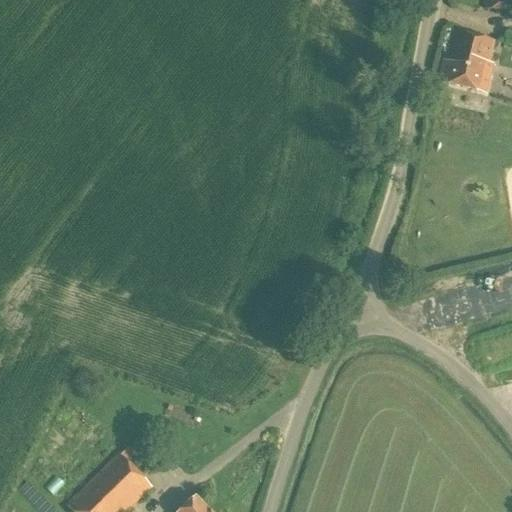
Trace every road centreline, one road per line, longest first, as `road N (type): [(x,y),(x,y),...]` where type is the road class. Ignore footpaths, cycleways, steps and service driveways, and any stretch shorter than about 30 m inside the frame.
road 1 (unclassified): [(348,309),(369,271),(397,175),(430,0)]
road 2 (unclassified): [(268,511),(305,395),(348,309)]
road 3 (unclassified): [(511,429),(427,348),(348,309)]
